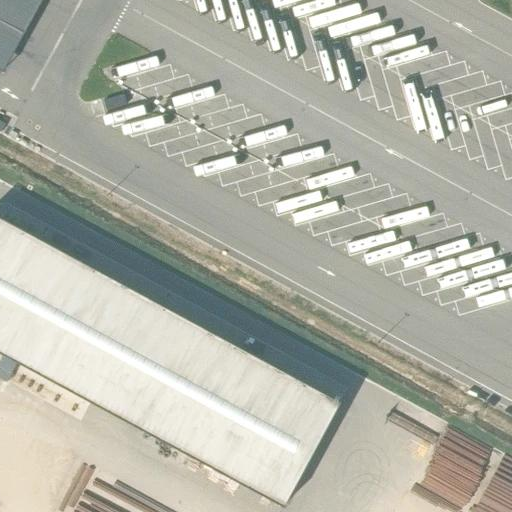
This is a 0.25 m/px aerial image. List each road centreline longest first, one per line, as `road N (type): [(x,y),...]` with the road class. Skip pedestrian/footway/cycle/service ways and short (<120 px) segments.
road 1 (unknown): [(25,72),(234,211),(426,322),(476,340),(511,334)]
road 2 (unknown): [(0,189),(316,359),(362,393),(384,426),(392,459),(376,511)]
road 3 (unknown): [(155,0),(511,207)]
road 4 (unknown): [(214,511),(0,401)]
